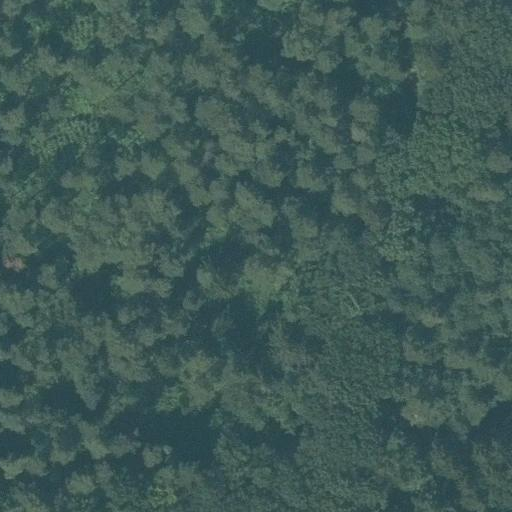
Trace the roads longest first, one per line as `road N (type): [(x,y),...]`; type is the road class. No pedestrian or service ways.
road 1 (track): [(438,0),(237,511)]
road 2 (track): [(374,155),(511,108)]
